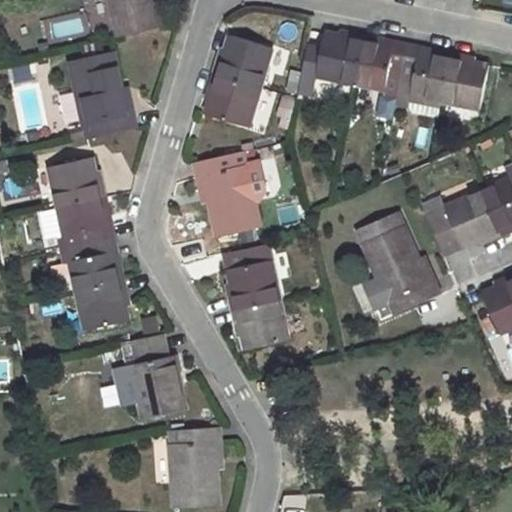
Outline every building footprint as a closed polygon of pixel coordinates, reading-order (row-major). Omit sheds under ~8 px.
[(111,0),(119,36),(163,27),(156,0),(111,0)] [(342,31),(341,36),(353,39),(354,34),(342,31)] [(326,33),(317,78),(356,85),(366,36),(354,34),(353,39),(341,36),(326,33)] [(218,59),(214,75),(261,89),(274,50),(232,36),(227,50),(224,62),(218,59)] [(366,36),(356,85),(386,92),(385,97),(398,100),(409,45),(396,43),(395,48),(367,42),(368,37),(366,36)] [(368,37),(367,42),(395,48),(396,43),(368,37)] [(449,59),(421,53),(422,48),(409,45),(398,100),(410,103),(409,108),(411,111),(431,115),(434,113),(436,102),(441,103),(449,59)] [(222,48),(218,59),(224,62),(227,50),(222,48)] [(422,48),(421,53),(449,59),(450,54),(422,48)] [(114,53),(70,62),(87,138),(136,127),(133,113),(128,114),(123,90),(114,53)] [(475,64),(463,62),(464,57),(450,54),(449,59),(441,103),(481,110),(489,66),(475,64)] [(212,100),(207,114),(249,128),(261,89),(214,75),(209,87),(215,89),(212,100)] [(209,87),(206,98),(212,100),(215,89),(209,87)] [(127,88),(123,90),(128,114),(133,113),(127,88)] [(244,153),(195,164),(198,178),(203,176),(209,202),(218,237),(262,226),(244,153)] [(93,158),(49,168),(58,208),(101,199),(107,198),(103,183),(98,184),(95,172),(93,158)] [(7,160),(0,161),(0,173),(10,171),(7,160)] [(101,171),(95,172),(98,184),(103,183),(101,171)] [(203,176),(198,178),(204,203),(209,202),(203,176)] [(511,177),(510,178),(482,191),(500,230),(511,224),(511,177)] [(442,198),(423,206),(445,255),(477,241),(488,236),(490,240),(503,235),(500,230),(482,191),(446,206),(442,198)] [(107,198),(101,199),(108,226),(113,224),(107,198)] [(101,199),(58,208),(64,235),(58,236),(61,251),(116,239),(113,224),(108,226),(101,199)] [(58,208),(44,211),(50,238),(58,236),(64,235),(58,208)] [(399,214),(361,230),(397,314),(441,294),(435,281),(430,283),(419,260),(399,214)] [(511,224),(500,230),(503,235),(511,231),(511,224)] [(488,236),(477,241),(479,245),(490,240),(488,236)] [(116,239),(61,251),(64,264),(71,263),(76,289),(120,279),(114,253),(119,252),(116,239)] [(234,295),(229,296),(232,311),(282,301),(269,245),(225,254),(232,284),(234,295)] [(119,252),(114,253),(120,279),(125,278),(119,252)] [(425,257),(419,260),(430,283),(435,281),(425,257)] [(64,264),(56,266),(61,292),(76,289),(71,263),(64,264)] [(497,287),(483,292),(502,333),(511,328),(511,275),(506,278),(508,283),(497,287)] [(120,279),(76,289),(85,331),(129,320),(125,306),(123,294),(128,293),(125,278),(120,279)] [(506,278),(495,282),(497,287),(508,283),(506,278)] [(282,301),(232,311),(235,324),(240,323),(243,335),(246,350),(290,340),(282,301)] [(138,364),(132,365),(144,419),(188,408),(175,355),(169,357),(164,334),(133,341),(138,364)] [(102,409),(117,406),(114,387),(98,389),(102,409)] [(221,427),(170,430),(176,508),(221,505),(218,467),(217,443),(222,442),(221,427)]
